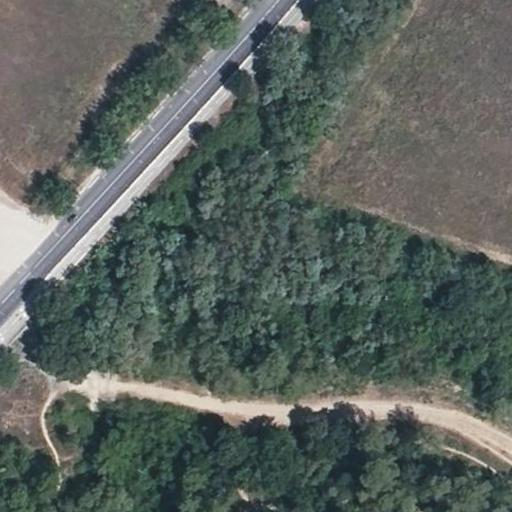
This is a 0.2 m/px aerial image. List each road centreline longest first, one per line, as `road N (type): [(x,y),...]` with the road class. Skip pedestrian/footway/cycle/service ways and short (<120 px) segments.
road 1 (track): [(0,316),(38,358),(93,382),(247,412),(419,412),(511,448)]
road 2 (tertiary): [(281,0),(0,306)]
